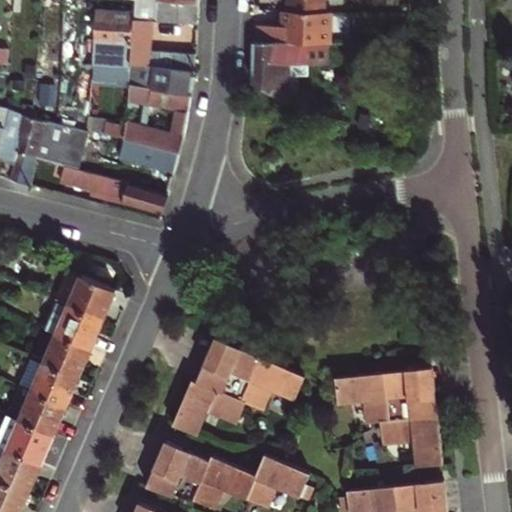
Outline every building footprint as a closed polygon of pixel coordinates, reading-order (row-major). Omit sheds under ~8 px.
[(134,0),(133,16),(151,17),(196,21),(197,0),(134,0)] [(338,15),(338,0),(288,0),(288,13),(338,15)] [(133,16),(94,14),(91,62),(129,64),(130,61),(151,62),(193,68),(194,51),(149,47),(151,17),(133,16)] [(261,30),(260,45),(333,45),(336,46),(336,17),(286,16),(286,30),(261,30)] [(259,45),(258,87),(293,107),(293,76),(313,77),(313,65),(333,66),(333,45),(260,45),(259,45)] [(151,62),(130,61),(129,64),(124,123),(123,136),(178,150),(182,138),(193,68),(151,62)] [(0,104),(0,148),(10,110),(11,107),(0,104)] [(0,148),(0,152),(15,157),(17,149),(35,154),(66,163),(88,169),(99,130),(76,124),(75,128),(10,110),(0,148)] [(106,119),(103,131),(123,136),(124,123),(106,119)] [(178,150),(123,136),(117,155),(172,171),(178,150)] [(9,178),(27,183),(35,154),(17,149),(15,157),(13,164),(9,178)] [(0,152),(0,159),(13,164),(15,157),(0,152)] [(88,169),(66,163),(63,177),(104,188),(103,194),(161,209),(166,191),(88,169)] [(68,266),(56,296),(103,316),(109,301),(115,286),(68,266)] [(103,316),(56,296),(44,325),(55,330),(83,342),(90,345),(103,316)] [(90,345),(83,342),(55,330),(43,359),(78,374),(84,360),(90,345)] [(221,339),(201,385),(244,404),(264,359),(221,339)] [(19,382),(59,400),(66,402),(72,387),(78,374),(43,359),(31,353),(19,382)] [(299,401),(305,386),(308,378),(264,359),(244,404),(246,405),(266,413),(274,392),(299,401)] [(436,369),(387,373),(392,422),(441,418),(436,369)] [(368,425),(381,424),(392,422),(387,373),(338,378),(342,405),(366,403),(368,425)] [(19,382),(6,412),(53,432),(59,418),(66,402),(59,400),(19,382)] [(244,404),(201,385),(196,383),(177,427),(201,437),(212,415),(236,426),(246,405),(244,404)] [(53,432),(6,412),(0,427),(0,443),(34,458),(41,461),(47,446),(53,432)] [(446,466),(441,418),(392,422),(381,424),(383,448),(413,446),(416,469),(446,466)] [(41,461),(34,458),(0,443),(0,476),(29,489),(41,461)] [(194,508),(197,502),(214,463),(213,462),(170,443),(150,489),(194,508)] [(228,491),(251,500),(261,477),(214,457),(213,462),(214,463),(197,502),(219,511),(228,491)] [(302,500),(310,482),(313,475),(269,457),(261,477),(251,500),(271,509),(280,490),(302,500)] [(29,489),(0,476),(0,511),(2,511),(19,511),(23,503),(29,489)] [(451,511),(448,482),(399,487),(401,511),(451,511)] [(401,511),(399,487),(351,491),(353,511),(401,511)]
